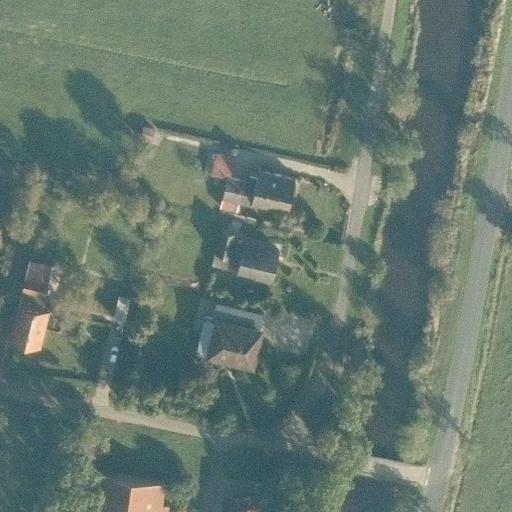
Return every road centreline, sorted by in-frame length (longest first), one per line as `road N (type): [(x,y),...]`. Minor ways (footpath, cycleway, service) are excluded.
road 1 (tertiary): [(436,477),(511,79)]
road 2 (residential): [(0,389),(298,450)]
road 3 (residential): [(298,450),(325,385),(362,187)]
road 4 (track): [(362,187),(391,0)]
